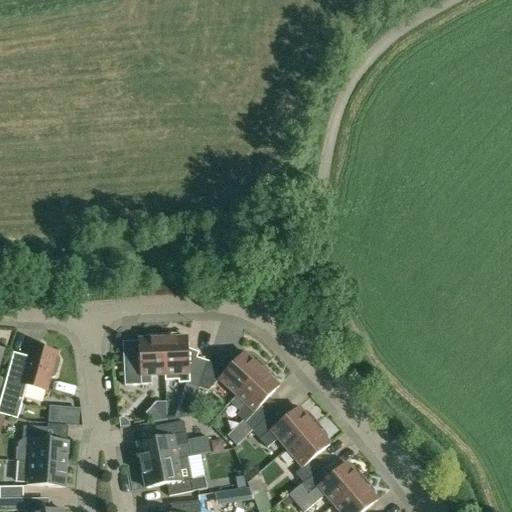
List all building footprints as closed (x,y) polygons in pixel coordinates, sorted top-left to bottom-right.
[(124,361),(125,385),(152,384),(152,374),(164,373),(165,373),(164,335),(151,336),(147,337),(144,338),(143,339),(139,339),(140,360),(124,361)] [(175,335),(164,335),(165,373),(164,373),(164,381),(179,380),(179,382),(190,382),(190,384),(199,387),(208,360),(197,357),(196,360),(189,360),(188,337),(183,337),(179,336),(175,335)] [(56,376),(58,368),(60,359),(58,355),(56,355),(57,352),(32,345),(28,356),(14,352),(0,402),(0,413),(18,418),(27,385),(46,390),(50,377),(52,378),(56,376)] [(220,378),(237,395),(238,395),(240,392),(262,369),(244,352),(229,367),(208,360),(199,387),(209,390),(220,378)] [(230,403),(240,412),(238,414),(246,422),(253,430),(274,410),(265,401),(280,386),(262,369),(240,392),(238,395),(237,395),(230,403)] [(80,421),(81,405),(70,404),(69,421),(80,421)] [(274,410),(253,430),(261,439),(268,447),(279,438),(288,448),(317,423),(309,414),(307,413),(304,411),(302,410),(299,407),(286,417),(283,420),(274,410)] [(142,465),(177,458),(188,456),(191,455),(184,421),(156,426),(158,438),(138,442),(142,465)] [(317,423),(288,448),(303,467),(296,473),(304,482),(322,467),(315,458),(318,455),(330,444),(328,441),(327,438),(326,436),(325,433),(317,423)] [(17,462),(31,463),(31,462),(66,464),(68,441),(47,439),(48,427),(24,426),(23,439),(18,444),(17,462)] [(190,468),(188,456),(177,458),(142,465),(147,488),(167,484),(170,496),(193,491),(191,481),(193,481),(190,468)] [(65,488),(66,464),(31,462),(31,463),(30,485),(65,488)] [(304,482),(289,495),(303,511),(304,511),(326,494),(335,504),(364,479),(357,471),(355,469),(352,468),(350,467),(346,463),(334,473),(330,476),(322,467),(304,482)] [(245,488),(243,477),(236,478),(237,489),(245,488)] [(341,511),(363,511),(366,511),(378,500),(376,498),(375,495),(374,492),(373,490),(364,479),(335,504),(341,511)] [(23,486),(0,486),(0,498),(24,497),(23,486)] [(0,498),(0,511),(24,511),(24,498),(0,498)] [(201,511),(200,501),(171,503),(172,511),(201,511)]
